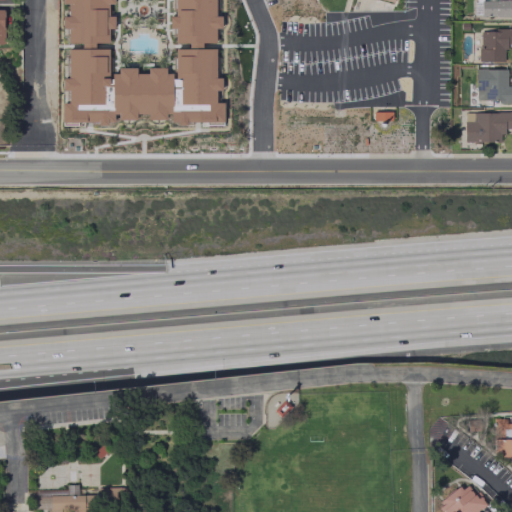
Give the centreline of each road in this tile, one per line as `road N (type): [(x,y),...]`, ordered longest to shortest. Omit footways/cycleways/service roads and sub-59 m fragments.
road 1 (residential): [(0,169),(511,166)]
road 2 (motorway): [(289,273),(0,298)]
road 3 (motorway): [(289,273),(0,267)]
road 4 (motorway): [(0,377),(263,336)]
road 5 (motorway): [(0,354),(263,336)]
road 6 (motorway): [(263,336),(511,317)]
road 7 (motorway): [(511,257),(289,273)]
